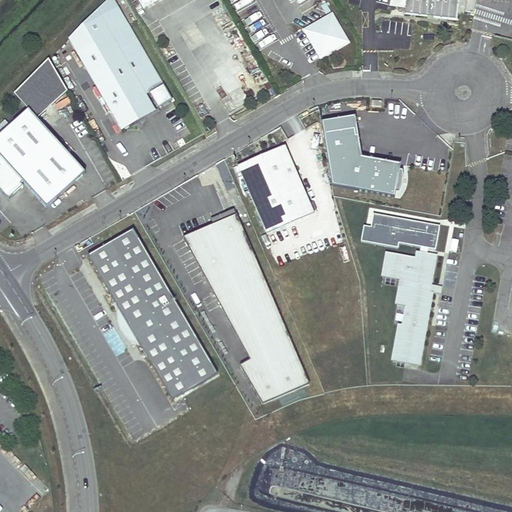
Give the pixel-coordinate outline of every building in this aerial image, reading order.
[(121,12),(114,0),(108,0),(69,40),(121,130),(152,112),(149,106),(151,104),(146,96),(150,94),(156,106),(161,107),(172,101),(121,12)] [(137,0),(143,9),(158,0),(137,0)] [(455,21),(457,0),(406,0),(405,16),(455,21)] [(347,43),(331,16),(309,29),(325,55),(347,43)] [(325,55),(309,29),(305,32),(320,58),(325,55)] [(0,191),(9,201),(24,188),(21,185),(24,183),(47,209),(86,174),(37,120),(67,92),(49,60),(14,95),(29,111),(0,136),(0,191)] [(400,192),(403,185),(404,178),(403,171),(401,170),(403,163),(365,157),(358,117),(324,123),(335,186),(397,196),(398,192),(400,192)] [(314,214),(285,146),(238,167),(267,235),(314,214)] [(399,247),(400,243),(437,250),(441,227),(375,214),(372,228),(365,227),(363,240),(370,242),(399,247)] [(215,225),(184,238),(221,305),(251,361),(242,366),(263,405),(309,385),(236,216),(215,225)] [(101,248),(87,256),(120,313),(119,319),(133,343),(138,344),(149,363),(171,401),(181,396),(217,375),(133,230),(101,248)] [(415,258),(387,253),(385,268),(388,268),(386,278),(401,281),(411,283),(410,289),(400,287),(397,306),(405,307),(402,325),(400,325),(396,347),(399,348),(397,362),(418,366),(432,293),(429,292),(430,285),(435,255),(416,252),(415,258)] [(440,294),(442,287),(435,286),(430,285),(429,292),(432,293),(440,294)]
